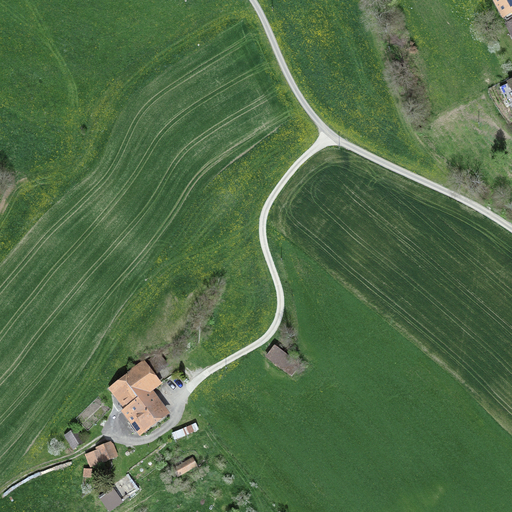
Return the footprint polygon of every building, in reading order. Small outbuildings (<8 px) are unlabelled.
[(511,0),(492,0),(502,18),(505,17),(508,22),(504,23),(511,38),(511,0)] [(269,358),(293,376),(301,365),(277,347),(269,358)] [(165,413),(156,401),(154,402),(147,393),(158,384),(143,364),(110,390),(113,394),(119,390),(137,414),(130,420),(140,432),(165,413)] [(197,425),(173,432),(175,439),(200,432),(197,425)] [(82,442),(72,429),(64,436),(74,448),(82,442)] [(100,449),(104,459),(114,455),(110,445),(100,449)] [(94,465),(89,452),(78,456),(83,469),(94,465)] [(192,459),(176,468),(180,475),(196,466),(192,459)] [(89,471),(80,471),(80,479),(88,480),(89,471)] [(122,502),(113,488),(100,498),(109,511),(122,502)]
